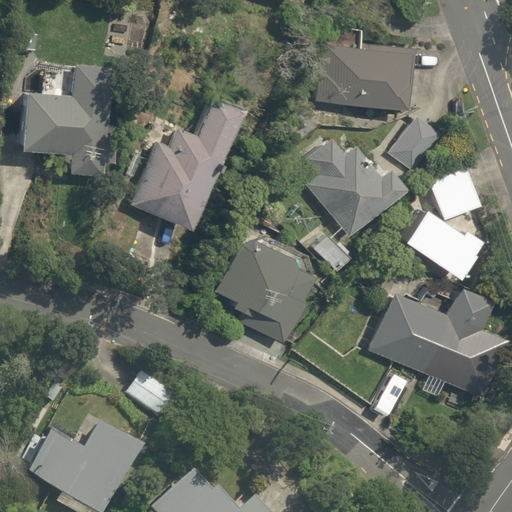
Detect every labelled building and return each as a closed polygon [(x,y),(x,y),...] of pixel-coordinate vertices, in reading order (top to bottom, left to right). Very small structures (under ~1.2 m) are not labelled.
[(314,41),(309,98),(399,107),(399,103),(402,103),(408,44),(352,39),(352,45),(314,41)] [(19,88),(14,147),(59,151),(59,156),(65,157),(64,171),(99,174),(109,64),(66,60),(63,92),(19,88)] [(126,205),(182,228),(233,109),(206,97),(189,136),(172,128),(164,148),(152,143),(126,205)] [(411,113),(384,151),(410,170),(437,132),(411,113)] [(303,186),(345,238),(403,191),(385,169),(376,177),(351,147),(340,157),(326,140),(302,159),(315,175),(303,186)] [(438,218),(474,204),(458,163),(422,177),(438,218)] [(452,232),(416,208),(395,239),(451,276),(461,261),(462,261),(467,253),(464,251),(472,239),(455,228),(452,232)] [(232,320),(275,341),(294,301),(289,298),(304,267),(295,252),(257,234),(243,236),(230,240),(207,289),(227,299),(224,305),(236,311),(232,320)] [(310,250),(335,274),(348,260),(323,237),(310,250)] [(363,279),(399,294),(412,263),(376,248),(363,279)] [(365,351),(453,388),(489,303),(453,288),(442,316),(389,294),(365,351)] [(123,396),(158,421),(173,399),(138,375),(123,396)] [(21,476),(85,511),(101,511),(136,450),(94,426),(77,454),(44,435),(21,476)] [(146,511),(252,511),(242,502),(232,511),(229,511),(207,490),(203,495),(183,475),(146,511)]
